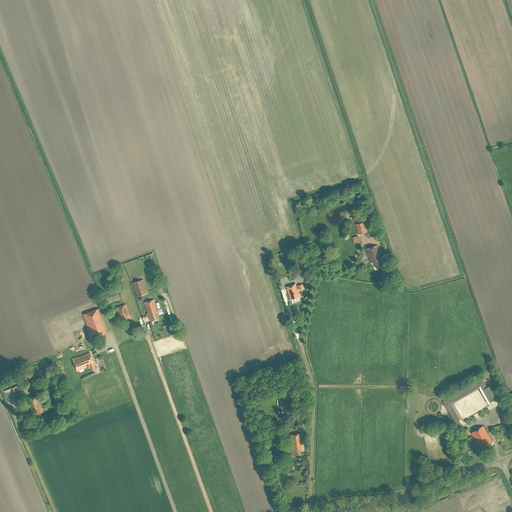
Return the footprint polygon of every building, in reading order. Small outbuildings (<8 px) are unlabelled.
[(365,222),(354,225),(357,235),(367,233),(365,222)] [(381,261),(382,261),(380,255),(381,255),(378,246),(366,250),(370,264),(374,263),(376,269),(383,266),(381,261)] [(296,261),(300,274),(307,272),(304,259),(296,261)] [(143,280),(133,283),(138,297),(148,294),(143,280)] [(296,284),(286,287),(291,300),(300,297),(298,290),(299,289),(300,290),(304,289),(303,285),(297,286),(296,284)] [(120,287),(100,293),(105,306),(120,301),(117,292),(121,291),(120,287)] [(148,313),(147,314),(147,315),(142,316),(143,319),(147,318),(150,317),(151,321),(159,319),(157,313),(158,313),(154,299),(144,303),(148,313)] [(116,316),(117,316),(113,317),(114,320),(118,319),(119,321),(131,317),(126,305),(116,308),(118,315),(116,316)] [(99,309),(83,315),(92,338),(108,332),(99,309)] [(76,357),(73,359),(78,371),(90,366),(92,372),(96,370),(94,364),(89,353),(77,358),(76,357)] [(481,378),(442,401),(455,423),(452,424),(455,429),(461,426),(458,420),(461,419),(452,403),(479,388),(488,404),(497,399),(490,386),(487,388),(481,378)] [(18,386),(9,389),(14,403),(22,400),(18,386)] [(44,412),(43,410),(48,408),(47,405),(42,407),(39,396),(28,399),(33,415),(44,412)] [(509,422),(506,412),(500,414),(503,424),(509,422)] [(483,427),(471,433),(479,447),(480,447),(482,450),(490,446),(489,444),(492,442),(483,427)] [(283,450),(284,452),(289,451),(289,450),(292,450),(292,455),(301,454),(301,452),(305,452),(302,433),(289,435),(291,449),(283,450)]
